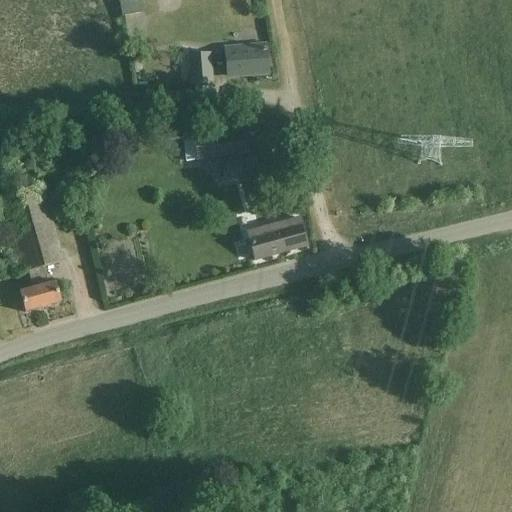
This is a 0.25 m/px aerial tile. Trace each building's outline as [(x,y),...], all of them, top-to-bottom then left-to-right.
[(120,3),(122,17),(141,14),(138,0),(118,0),(119,3),(120,3)] [(225,78),(248,76),(268,74),(265,46),(222,50),(225,78)] [(191,80),(191,84),(212,83),(210,53),(189,55),(189,57),(177,58),(179,81),(191,80)] [(183,140),(185,161),(249,154),(246,133),(183,140)] [(97,176),(91,149),(77,152),(83,179),(97,176)] [(0,190),(37,181),(29,154),(0,161),(0,190)] [(43,198),(0,208),(0,219),(15,276),(28,273),(43,269),(60,265),(43,198)] [(247,234),(249,243),(255,262),(306,248),(298,219),(247,234)] [(32,290),(19,294),(25,313),(61,303),(55,284),(48,286),(43,269),(28,273),(32,290)]
